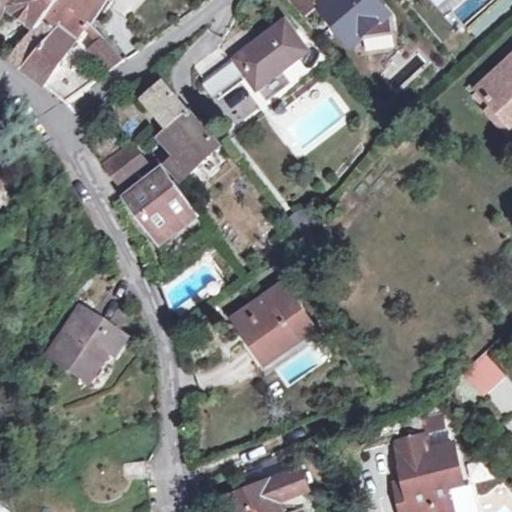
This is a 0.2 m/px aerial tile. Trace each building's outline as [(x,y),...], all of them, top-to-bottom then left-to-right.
[(0,0),(0,20),(6,11),(12,0),(0,0)] [(12,0),(6,11),(35,30),(10,58),(23,69),(54,35),(41,23),(57,3),(51,0),(12,0)] [(60,0),(58,4),(88,23),(104,0),(60,0)] [(284,0),(316,38),(329,29),(354,55),(368,38),(395,32),(396,16),(383,0),(284,0)] [(23,69),(44,87),(68,52),(85,28),(88,23),(58,4),(57,3),(41,23),(54,35),(23,69)] [(258,90),(310,50),(287,20),(235,59),(258,90)] [(88,23),(85,28),(101,43),(93,51),(111,72),(125,63),(103,36),(88,23)] [(90,88),(68,52),(44,87),(66,105),(90,88)] [(511,126),(511,125),(511,62),(481,90),(509,120),(507,121),(511,126)] [(172,167),(184,182),(223,146),(166,82),(147,98),(155,110),(168,125),(164,130),(184,154),(172,167)] [(120,182),(146,162),(133,145),(106,166),(120,182)] [(131,199),(162,238),(198,212),(176,181),(170,185),(161,175),(131,199)] [(292,233),(299,243),(312,229),(298,214),(286,225),(292,233)] [(299,243),(292,233),(282,241),(289,250),(299,243)] [(265,363),(315,327),(288,286),(237,321),(265,363)] [(79,313),(47,359),(83,383),(104,355),(110,359),(123,342),(79,313)] [(460,375),(483,397),(505,373),(482,351),(460,375)] [(409,491),(399,494),(403,511),(453,511),(447,488),(464,484),(454,443),(439,447),(443,459),(433,461),(430,449),(427,436),(397,443),(407,482),(409,491)] [(122,494),(128,482),(128,480),(146,479),(146,464),(127,466),(120,454),(103,447),(92,448),(84,452),(77,459),(72,469),(72,479),(76,491),(91,503),(101,505),(115,501),(122,494)] [(443,459),(439,447),(430,449),(433,461),(443,459)] [(308,490),(300,471),(269,484),(230,499),(235,511),(278,511),(276,503),(308,490)] [(31,486),(23,492),(19,499),(16,509),(16,511),(73,511),(74,507),(70,496),(63,489),(56,484),(45,482),(31,486)] [(409,491),(407,482),(396,484),(399,494),(409,491)]
